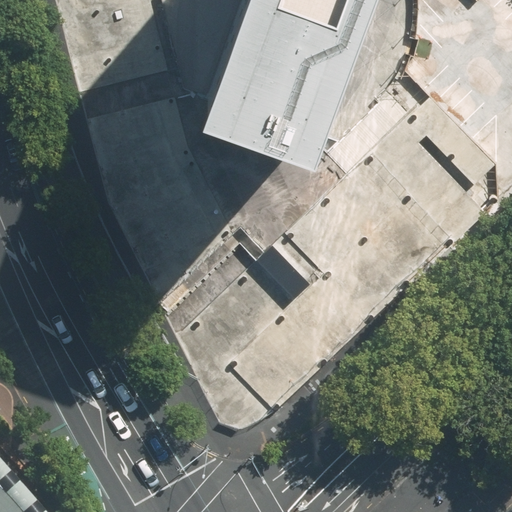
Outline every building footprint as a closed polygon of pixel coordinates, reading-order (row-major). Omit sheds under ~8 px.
[(151,0),(57,0),(80,87),(168,64),(151,0)] [(203,92),(311,131),(329,83),(355,11),(359,0),(237,0),(228,25),(203,92)] [(428,87),(408,106),(429,127),(420,136),(467,183),(494,158),(428,87)] [(175,92),(87,115),(110,199),(159,299),(231,229),(189,144),(175,92)] [(429,127),(408,106),(285,224),(326,265),(232,355),(273,397),(426,250),(481,198),(467,183),(420,136),(429,127)] [(0,511),(34,511),(0,472),(0,511)]
